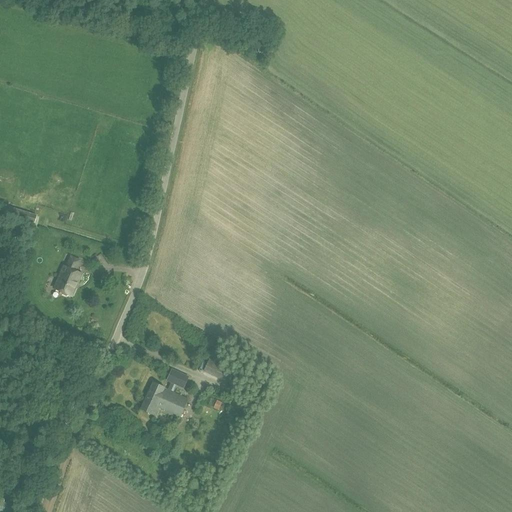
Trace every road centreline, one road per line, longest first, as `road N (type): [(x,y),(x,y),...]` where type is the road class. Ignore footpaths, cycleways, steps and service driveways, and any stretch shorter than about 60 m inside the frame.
road 1 (unclassified): [(101,368),(147,257),(202,0)]
road 2 (track): [(46,511),(101,368)]
road 3 (track): [(194,48),(60,9)]
road 4 (track): [(101,368),(0,303)]
